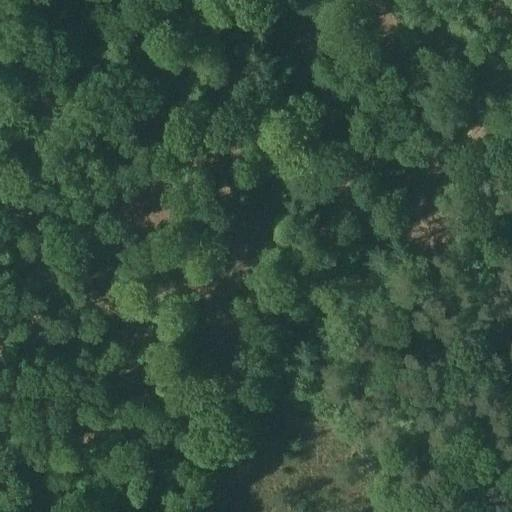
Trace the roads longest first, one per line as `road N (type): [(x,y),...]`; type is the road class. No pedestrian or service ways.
road 1 (track): [(484,53),(192,511)]
road 2 (track): [(134,511),(0,467)]
